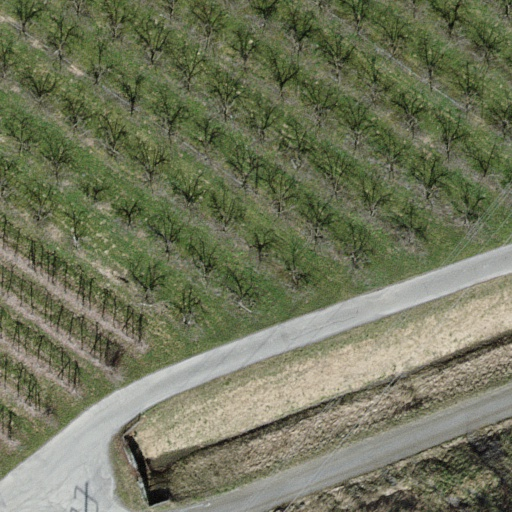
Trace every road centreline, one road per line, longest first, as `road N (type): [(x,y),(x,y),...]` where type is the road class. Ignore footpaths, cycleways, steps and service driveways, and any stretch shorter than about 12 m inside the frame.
road 1 (track): [(6,498),(152,384),(511,257)]
road 2 (track): [(511,400),(213,511)]
